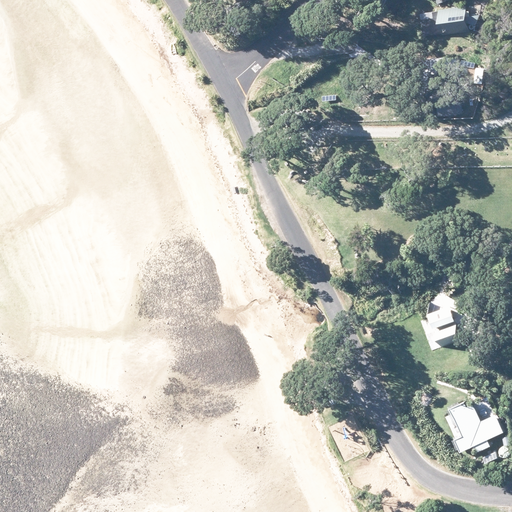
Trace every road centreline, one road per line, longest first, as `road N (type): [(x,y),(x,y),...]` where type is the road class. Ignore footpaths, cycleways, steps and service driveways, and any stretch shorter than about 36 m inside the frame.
road 1 (tertiary): [(511,496),(457,490),(420,472),(395,438),(342,316),(288,235),(225,81)]
road 2 (unclassified): [(315,0),(225,81)]
